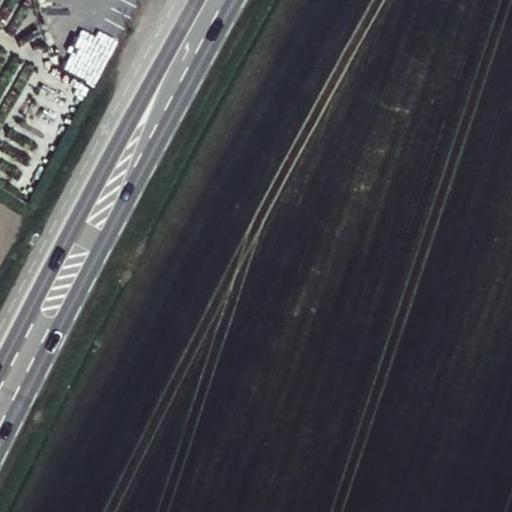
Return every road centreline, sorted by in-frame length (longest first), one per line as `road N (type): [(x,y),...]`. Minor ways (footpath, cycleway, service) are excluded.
road 1 (primary): [(0,446),(236,0)]
road 2 (primary): [(194,0),(0,362)]
